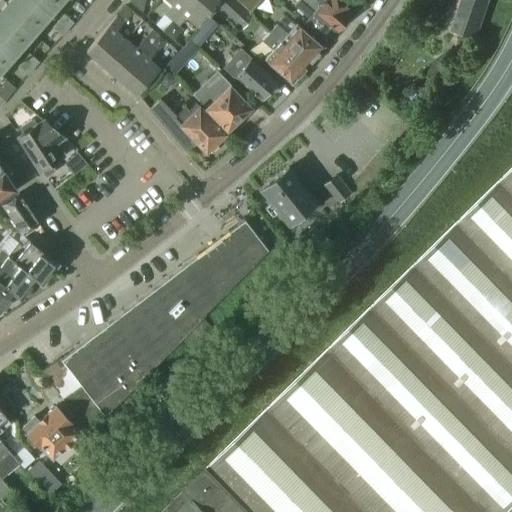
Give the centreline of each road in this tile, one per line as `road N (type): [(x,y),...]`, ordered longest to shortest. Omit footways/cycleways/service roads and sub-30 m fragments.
road 1 (secondary): [(98,511),(299,314),(491,97),(511,56)]
road 2 (residential): [(208,193),(291,121),(394,0)]
road 3 (residential): [(208,193),(131,105),(65,48),(107,0)]
road 4 (residential): [(95,281),(0,133)]
road 5 (residential): [(95,281),(208,193)]
